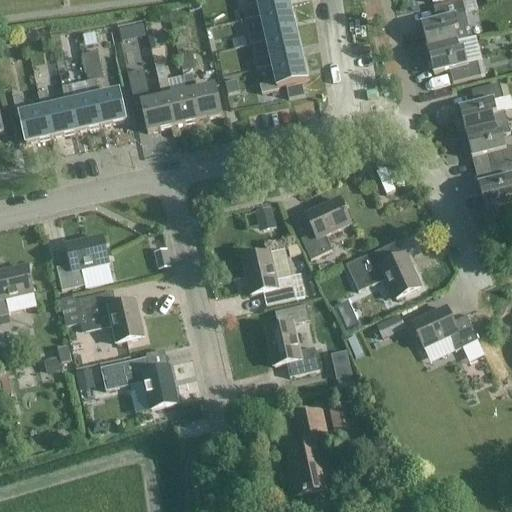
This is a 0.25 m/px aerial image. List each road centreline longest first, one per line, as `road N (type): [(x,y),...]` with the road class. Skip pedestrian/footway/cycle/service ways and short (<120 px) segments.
road 1 (residential): [(227,438),(172,176)]
road 2 (residential): [(481,280),(430,167),(392,136),(343,122)]
road 3 (residential): [(172,176),(323,138),(343,122)]
road 4 (residential): [(0,216),(172,176)]
road 5 (residential): [(343,122),(347,89),(331,0)]
